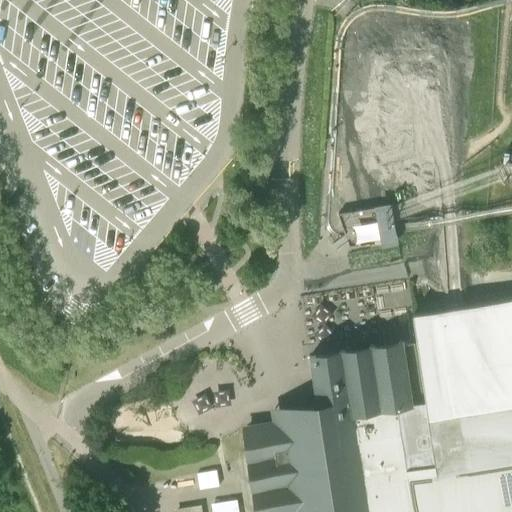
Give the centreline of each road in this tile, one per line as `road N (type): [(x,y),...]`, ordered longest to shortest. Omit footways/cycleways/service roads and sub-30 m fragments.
road 1 (unclassified): [(51,422),(286,288),(287,94),(299,0)]
road 2 (unclassified): [(51,422),(147,511)]
